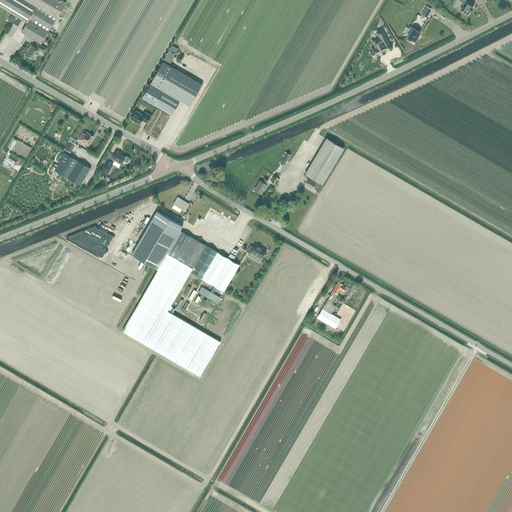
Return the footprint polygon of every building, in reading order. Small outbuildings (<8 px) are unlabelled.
[(37,6),(26,0),(0,0),(0,6),(16,16),(13,20),(12,20),(11,22),(12,22),(18,25),(22,20),(24,20),(27,23),(37,6)] [(26,0),(37,6),(57,18),(67,2),(63,0),(26,0)] [(459,0),(462,1),(461,2),(464,4),(460,10),(464,12),(465,13),(466,14),(467,14),(468,14),(468,15),(468,14),(470,11),(471,11),(473,9),(472,8),(474,4),(466,0),(459,0)] [(91,2),(86,14),(90,16),(96,4),(91,2)] [(49,32),(57,18),(37,6),(27,23),(21,32),(41,44),(47,34),(52,37),(54,35),(49,32)] [(421,15),(427,18),(432,9),(426,6),(421,15)] [(68,58),(86,21),(81,18),(62,55),(68,58)] [(421,33),(413,28),(411,26),(409,29),(411,31),(406,40),(410,42),(412,39),(415,41),(421,33)] [(370,52),(367,55),(373,61),(376,57),(378,56),(379,57),(385,54),(385,53),(386,53),(391,52),(390,44),(388,44),(380,29),(373,32),(376,39),(369,42),(372,48),(369,50),(370,52)] [(131,73),(146,46),(132,39),(117,66),(131,73)] [(34,59),(40,51),(44,53),(47,48),(38,42),(35,47),(32,44),(29,49),(26,55),(34,59)] [(172,46),(164,58),(171,62),(178,49),(172,46)] [(139,78),(154,51),(146,47),(132,74),(139,78)] [(163,61),(142,98),(157,106),(143,131),(157,139),(180,101),(190,106),(202,84),(163,61)] [(95,96),(106,102),(121,77),(111,70),(95,96)] [(146,112),(144,115),(136,110),(131,119),(140,124),(142,120),(147,123),(151,116),(146,112)] [(80,116),(81,112),(77,111),(70,127),(76,130),(82,117),(80,116)] [(86,134),(83,133),(79,140),(88,145),(94,137),(87,132),(86,134)] [(323,184),(344,148),(326,137),(305,174),(323,184)] [(76,144),(71,141),(70,141),(65,149),(71,153),(76,144)] [(128,162),(130,159),(129,158),(127,156),(125,157),(122,155),(123,154),(117,150),(112,159),(111,161),(107,159),(101,169),(108,173),(115,161),(121,164),(123,161),(124,161),(123,162),(126,163),(128,162)] [(286,152),(284,151),(282,155),(284,156),(280,163),(285,166),(291,155),(286,152)] [(65,153),(55,170),(81,185),(91,168),(65,153)] [(265,188),(267,184),(266,184),(268,180),(265,178),(263,181),(260,180),(255,190),(262,194),(264,190),(265,188)] [(314,189),(316,184),(309,180),(306,184),(314,189)] [(178,197),(174,203),(185,210),(189,203),(178,197)] [(157,211),(132,254),(158,270),(168,252),(194,267),(191,272),(224,292),(240,265),(180,230),(182,226),(157,211)] [(210,215),(209,219),(210,219),(209,223),(211,224),(212,223),(217,225),(219,219),(213,217),(214,217),(210,215)] [(103,266),(119,232),(114,229),(98,264),(103,266)] [(121,233),(104,268),(109,270),(126,236),(121,233)] [(115,274),(132,240),(127,237),(110,271),(115,274)] [(267,251),(256,245),(253,248),(250,246),(246,252),(250,254),(251,253),(262,259),(267,251)] [(143,296),(122,331),(200,376),(220,341),(168,311),(179,291),(191,272),(194,267),(168,252),(158,270),(143,296)] [(335,310),(337,306),(333,304),(339,292),(341,294),(343,291),(346,286),(343,284),(338,281),(317,318),(335,328),(341,319),(331,314),(334,309),(335,310)] [(202,287),(199,292),(217,302),(220,297),(202,287)]
